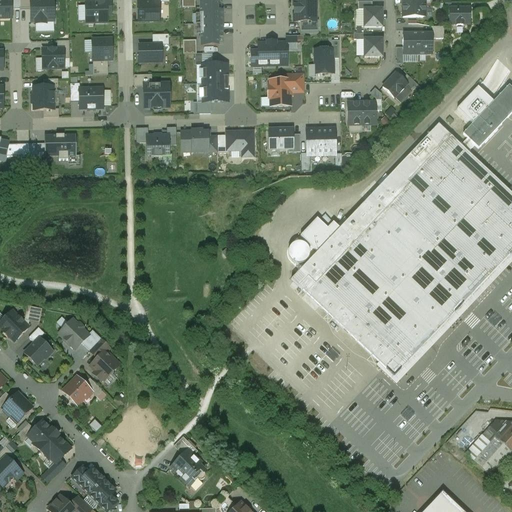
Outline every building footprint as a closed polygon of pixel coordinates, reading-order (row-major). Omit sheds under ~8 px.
[(11,11),(20,11),(19,0),(4,0),(5,2),(11,2),(11,11)] [(36,1),(35,0),(19,0),(20,11),(31,11),(31,1),(36,1)] [(291,0),(292,23),(299,23),(315,22),(314,0),(291,0)] [(36,1),(31,1),(31,11),(31,23),(35,23),(35,25),(46,25),(46,23),(54,22),(54,1),(36,1)] [(5,2),(0,2),(0,19),(11,20),(11,11),(11,2),(5,2)] [(372,3),(358,3),(358,11),(364,11),(372,11),(372,3)] [(103,4),(86,4),(86,24),(107,24),(107,16),(110,16),(110,4),(103,4)] [(162,4),(137,4),(138,24),(162,24),(162,4)] [(223,4),(200,5),(200,27),(224,26),(223,4)] [(425,4),(403,4),(402,19),(425,18),(425,4)] [(469,10),(449,10),(450,25),(456,25),(456,27),(463,27),(463,25),(469,25),(469,10)] [(372,11),(364,11),(364,29),(382,28),(381,11),(372,11)] [(315,22),(299,23),(299,31),(318,30),(318,22),(315,22)] [(224,26),(200,27),(201,45),(224,45),(224,26)] [(444,28),(432,28),(432,35),(432,40),(444,40),(444,28)] [(417,35),(403,35),(403,56),(418,56),(417,35)] [(432,35),(417,35),(418,56),(432,56),(432,40),(432,35)] [(184,41),(184,54),(197,54),(197,40),(184,41)] [(111,41),(92,42),(92,54),(90,54),(90,62),(93,62),(108,62),(112,61),(111,41)] [(372,41),(364,41),(364,59),(382,58),(382,41),(372,41)] [(64,50),(64,60),(70,60),(69,42),(57,43),(58,50),(64,50)] [(287,67),(287,46),(276,46),(276,44),(268,44),(268,46),(259,47),(260,53),(253,54),(253,67),(287,67)] [(161,46),(139,47),(139,65),(162,64),(161,46)] [(58,50),(42,51),(42,70),(64,70),(64,60),(64,50),(58,50)] [(334,53),(313,53),(313,74),(334,73),(334,53)] [(108,62),(93,62),(93,77),(108,76),(108,62)] [(226,64),(202,64),(202,86),(226,86),(226,64)] [(396,74),(382,89),(394,99),(398,95),(399,95),(404,91),(403,90),(406,86),(407,85),(402,80),(396,74)] [(144,86),(152,86),(151,76),(134,77),(134,88),(144,88),(144,86)] [(418,87),(406,76),(402,80),(407,85),(406,86),(412,92),(418,87)] [(288,83),(269,84),(269,111),(292,111),(292,97),(304,96),(304,78),(288,78),(288,83)] [(43,81),(43,88),(53,88),(53,89),(58,89),(58,81),(43,81)] [(79,91),(80,91),(80,85),(70,85),(70,104),(79,103),(79,91)] [(152,86),(144,86),(144,88),(144,109),(169,108),(169,86),(152,86)] [(226,86),(202,86),(203,105),(227,105),(226,86)] [(334,235),(291,281),(393,378),(434,335),(472,296),(511,253),(511,195),(468,153),(475,146),(478,150),(511,114),(511,89),(509,87),(493,103),(473,125),(463,135),(467,140),(461,147),(438,126),(340,229),(334,235)] [(43,88),(33,89),(33,97),(31,98),(31,100),(53,100),(53,89),(53,88),(43,88)] [(457,110),(473,125),(493,103),(484,95),(477,88),(457,110)] [(80,91),(79,91),(79,103),(80,111),(87,111),(87,112),(96,112),(95,111),(103,110),(102,90),(80,91)] [(53,100),(31,100),(31,104),(34,104),(34,112),(44,112),(54,112),(54,111),(53,100)] [(375,103),(361,104),(361,126),(376,126),(375,112),(375,103)] [(361,104),(347,104),(347,127),(361,126),(361,104)] [(54,112),(44,112),(44,119),(59,119),(59,111),(54,111),(54,112)] [(269,128),(269,149),(294,148),(293,128),(269,128)] [(207,136),(207,129),(189,129),(189,131),(189,149),(189,152),(207,152),(207,136)] [(255,130),(229,131),(230,151),(255,151),(255,130)] [(166,131),(146,132),(147,152),(166,151),(166,131)] [(189,149),(189,131),(180,131),(180,150),(189,149)] [(334,142),(334,131),(321,131),(306,131),(306,141),(307,141),(308,155),(309,155),(314,155),(314,158),(323,158),(323,156),(335,156),(335,142),(334,142)] [(75,136),(45,137),(45,146),(45,157),(46,158),(58,158),(58,162),(68,162),(68,159),(76,159),(75,136)] [(215,136),(207,136),(207,152),(215,152),(215,136)] [(9,143),(0,141),(0,162),(5,164),(6,157),(9,147),(9,143)] [(29,146),(9,147),(6,157),(17,157),(17,164),(30,163),(29,146)] [(42,157),(45,157),(45,146),(29,146),(30,163),(42,163),(42,157)] [(310,173),(309,155),(308,155),(301,155),(301,173),(310,173)] [(333,222),(327,228),(334,235),(340,229),(333,222)] [(42,311),(27,308),(24,322),(39,325),(42,311)] [(12,313),(0,325),(0,328),(4,333),(3,334),(7,338),(9,336),(15,342),(28,329),(12,313)] [(67,324),(65,327),(65,330),(59,335),(65,340),(64,341),(69,346),(70,346),(75,350),(81,344),(88,337),(88,336),(83,331),(83,328),(79,325),(76,325),(73,322),(70,324),(67,324)] [(34,345),(39,340),(44,335),(38,329),(29,339),(34,345)] [(92,332),(88,336),(88,337),(81,344),(89,353),(101,341),(92,332)] [(34,345),(25,355),(37,367),(44,359),(46,360),(53,353),(39,340),(34,345)] [(101,341),(89,353),(97,360),(104,353),(105,353),(109,349),(101,341)] [(97,360),(91,367),(96,373),(94,376),(100,382),(103,379),(105,381),(118,367),(105,353),(104,353),(97,360)] [(84,385),(77,378),(63,393),(77,407),(90,393),(91,392),(84,385)] [(102,392),(89,380),(84,385),(91,392),(90,393),(96,399),(102,392)] [(5,394),(0,399),(0,413),(2,411),(2,410),(12,400),(5,394)] [(31,409),(17,395),(12,400),(2,410),(2,411),(10,419),(11,417),(17,423),(31,409)] [(511,426),(511,422),(495,421),(482,436),(491,444),(495,439),(498,441),(511,426)] [(51,431),(42,423),(34,431),(28,437),(35,444),(33,446),(48,460),(50,458),(56,464),(59,461),(70,450),(57,437),(58,436),(52,430),(51,431)] [(28,425),(16,438),(22,444),(28,437),(34,431),(28,425)] [(511,426),(498,441),(510,452),(511,451),(511,449),(511,426)] [(482,436),(465,455),(474,463),(491,444),(482,436)] [(197,453),(183,439),(173,448),(183,457),(188,452),(193,457),(197,453)] [(491,444),(474,463),(488,476),(496,467),(510,452),(498,441),(495,439),(491,444)] [(15,458),(5,448),(0,453),(0,461),(1,462),(5,458),(10,463),(15,458)] [(193,457),(188,452),(183,457),(171,469),(189,487),(197,480),(199,481),(201,481),(203,480),(204,479),(205,477),(204,475),(203,473),(204,472),(198,466),(200,464),(193,457)] [(1,462),(0,463),(0,486),(5,481),(8,484),(13,479),(16,482),(22,475),(10,463),(5,458),(1,462)] [(56,464),(46,473),(52,479),(65,466),(59,461),(56,464)] [(496,467),(488,476),(494,481),(502,472),(496,467)] [(82,469),(72,479),(78,484),(88,474),(82,469)] [(104,481),(92,470),(88,474),(78,484),(89,496),(104,481)] [(104,481),(89,496),(100,507),(110,497),(115,492),(104,481)] [(462,511),(443,493),(424,511),(462,511)] [(110,497),(100,507),(105,511),(108,511),(117,503),(110,497)] [(60,498),(48,510),(50,511),(81,511),(74,511),(69,507),(60,498)] [(89,511),(91,510),(78,498),(69,507),(74,511),(81,511),(89,511)] [(232,511),(236,508),(227,498),(215,510),(215,511),(232,511)]
